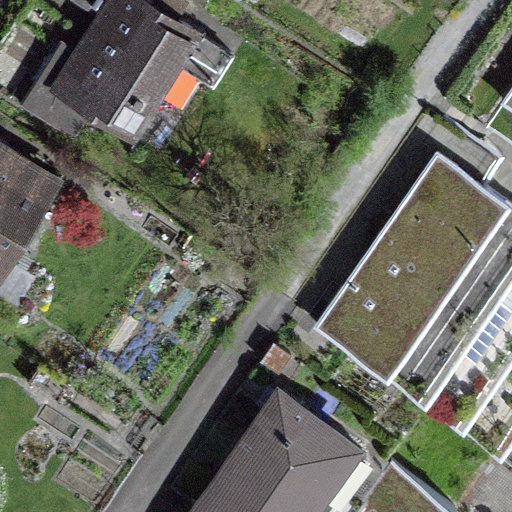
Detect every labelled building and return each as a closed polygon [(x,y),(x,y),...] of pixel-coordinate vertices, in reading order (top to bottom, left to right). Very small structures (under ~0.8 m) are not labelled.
[(76,0),(103,16),(78,54),(59,42),(21,103),(70,133),(87,107),(129,134),(176,60),(212,83),(231,52),(148,0),(76,0)] [(511,86),(502,101),(511,107),(511,86)] [(0,266),(54,181),(0,147),(0,266)] [(463,169),(437,150),(316,322),(499,450),(511,430),(511,202),(507,200),(463,169)] [(365,452),(279,392),(195,511),(305,511),(326,483),(338,491),(365,452)] [(450,511),(455,505),(390,460),(353,511),(450,511)]
